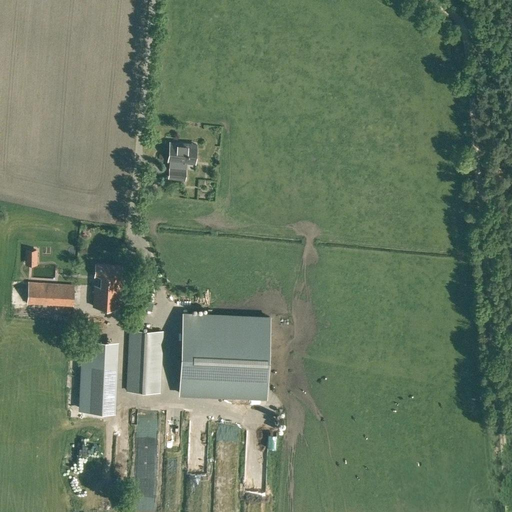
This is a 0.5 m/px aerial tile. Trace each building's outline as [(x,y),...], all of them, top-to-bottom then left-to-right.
[(196,144),(169,142),(168,160),(172,160),(171,168),(169,167),(168,177),(184,179),(185,169),(180,168),(181,161),(194,162),(196,144)] [(36,257),(36,249),(28,249),(27,257),(36,257)] [(118,308),(121,266),(95,264),(92,306),(118,308)] [(74,285),(28,282),(27,303),(73,306),(74,285)] [(266,396),(269,317),(182,313),(179,392),(266,396)] [(64,332),(64,318),(48,318),(48,332),(64,332)] [(129,341),(128,374),(127,390),(159,391),(162,331),(130,329),(129,341)] [(80,405),(80,409),(103,410),(105,410),(106,390),(113,390),(114,369),(107,368),(107,356),(108,357),(108,344),(95,344),(83,343),(80,405)] [(140,406),(140,426),(160,426),(160,406),(140,406)] [(252,417),(264,417),(264,409),(252,409),(252,417)] [(184,412),(170,412),(170,432),(184,432),(184,412)] [(87,471),(104,471),(105,436),(88,436),(87,471)]
